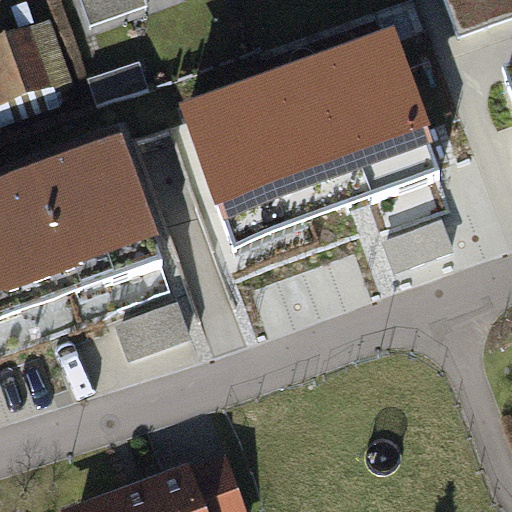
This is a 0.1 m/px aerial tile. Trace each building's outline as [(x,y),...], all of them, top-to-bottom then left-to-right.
[(511,0),(451,0),(466,37),(511,20),(511,0)] [(39,26),(0,39),(0,109),(61,89),(39,26)] [(398,34),(190,107),(238,245),(447,172),(398,34)] [(125,135),(0,177),(0,319),(169,262),(125,135)] [(252,511),(233,456),(82,509),(83,511),(252,511)]
